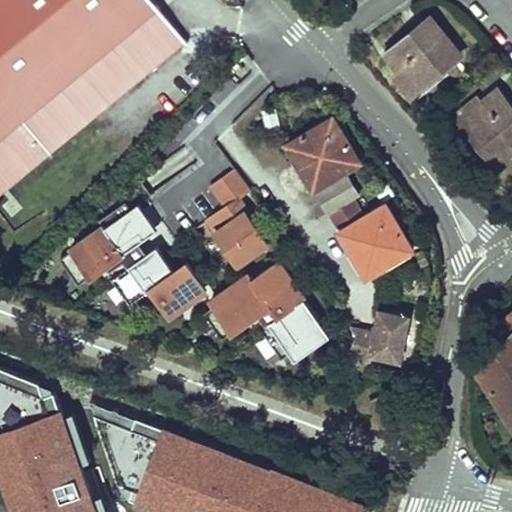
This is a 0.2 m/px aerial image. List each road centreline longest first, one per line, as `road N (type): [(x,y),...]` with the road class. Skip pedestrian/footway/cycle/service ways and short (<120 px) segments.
road 1 (unknown): [(283,29),(44,236)]
road 2 (unknown): [(333,89),(272,134),(265,154),(370,302)]
road 3 (residential): [(326,47),(511,254)]
road 4 (residential): [(429,478),(444,452),(477,292),(511,262)]
